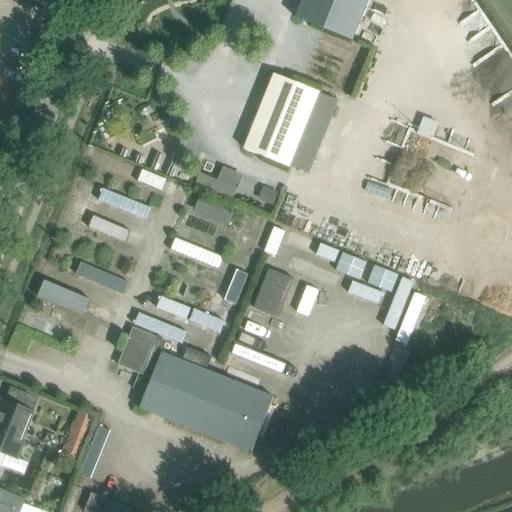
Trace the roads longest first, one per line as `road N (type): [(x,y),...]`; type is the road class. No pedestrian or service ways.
road 1 (track): [(511,360),(257,511)]
road 2 (tertiary): [(0,236),(97,0)]
